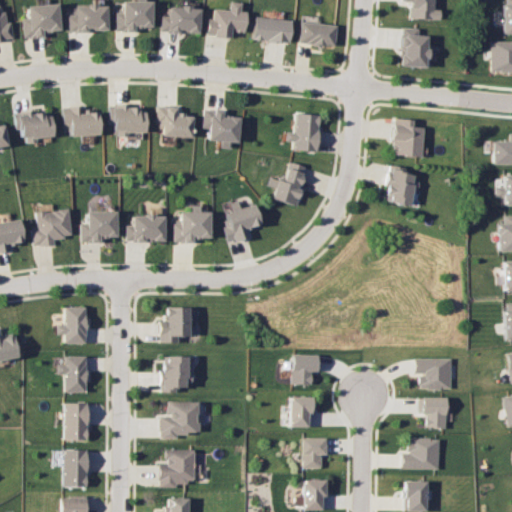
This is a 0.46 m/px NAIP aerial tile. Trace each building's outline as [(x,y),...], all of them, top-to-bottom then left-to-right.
[(150,26),(150,0),(140,0),(115,0),(115,31),(136,31),(137,25),(150,26)] [(432,8),(432,0),(402,0),(402,1),(409,2),(408,17),(439,18),(439,9),(432,8)] [(511,0),(501,0),(503,33),(511,32),(511,0)] [(245,11),(240,10),(240,2),(228,1),(228,9),(212,8),(211,17),(207,17),(206,35),(230,36),(230,31),(244,32),(245,11)] [(25,4),(25,17),(20,17),(21,37),(44,36),(44,31),(57,30),(56,3),(25,4)] [(105,29),(104,4),(72,5),(72,15),(66,15),(66,31),(105,29)] [(199,7),(167,6),(167,15),(160,15),(159,31),(198,32),(199,7)] [(290,18),(253,17),(252,40),(289,42),(290,18)] [(335,45),(335,23),(299,22),(299,44),(335,45)] [(426,66),(427,34),(417,34),(417,28),(401,27),(399,65),(426,66)] [(511,40),(489,40),(489,71),(511,71),(511,40)] [(144,111),(137,111),(137,104),(112,104),(111,135),(126,135),(126,131),(143,131),(144,111)] [(68,135),(97,134),(96,111),(82,111),(81,105),(60,106),(61,126),(68,126),(68,135)] [(155,122),(161,123),(161,135),(191,136),(192,110),(156,108),(155,122)] [(202,127),(208,128),(207,139),(220,140),(220,147),(230,148),(230,142),(237,142),(238,117),(222,116),(222,109),(203,108),(202,127)] [(49,111),(17,113),(19,143),(34,141),(34,137),(50,136),(49,111)] [(318,113),(295,112),(294,131),(285,131),(285,140),(293,141),(292,149),(316,150),(318,113)] [(421,126),(411,126),(411,118),(392,117),(390,154),(420,155),(421,126)] [(511,162),(511,132),(507,133),(507,140),(489,140),(490,163),(511,162)] [(272,198),(295,204),(305,166),(289,161),(283,181),(277,179),(272,198)] [(407,204),(410,189),(413,189),(415,174),(403,172),(404,167),(388,165),(383,201),(407,204)] [(511,203),(511,173),(501,174),(501,186),(493,186),(493,196),(500,196),(501,204),(511,203)] [(173,242),(191,241),(191,236),(209,236),(208,211),(200,211),(200,204),(192,204),(192,210),(179,211),(179,222),(172,222),(173,242)] [(246,226),(259,224),(254,204),(222,211),(229,241),(249,236),(246,226)] [(52,243),(52,237),(69,236),(67,208),(34,211),(35,227),(29,228),(30,245),(52,243)] [(85,210),(85,222),(79,222),(79,241),(102,242),(102,236),(114,236),(115,211),(85,210)] [(124,224),(124,240),(163,241),(163,215),(131,214),(131,224),(124,224)] [(495,250),(511,250),(511,214),(502,214),(502,222),(495,222),(495,250)] [(0,220),(0,250),(8,250),(7,242),(20,241),(17,218),(0,220)] [(511,259),(500,260),(501,290),(511,290),(511,259)] [(502,339),(511,338),(511,301),(501,302),(502,339)] [(61,343),(83,342),(82,305),(61,306),(61,323),(54,323),(54,334),(61,334),(61,343)] [(156,320),(157,342),(176,341),(176,335),(186,335),(186,306),(163,306),(164,319),(156,320)] [(0,358),(15,355),(10,332),(0,334),(0,358)] [(511,351),(503,352),(506,382),(511,381),(511,351)] [(288,383),(307,383),(308,370),(314,370),(315,353),(289,353),(288,383)] [(61,391),(82,391),(82,355),(61,355),(61,363),(53,363),(53,373),(61,373),(61,391)] [(158,391),(174,391),(174,384),(188,384),(187,371),(184,371),(184,355),(157,355),(158,391)] [(447,358),(410,357),(410,373),(416,373),(415,388),(447,388),(447,358)] [(505,426),(511,424),(511,393),(500,395),(505,426)] [(287,426),(306,425),(306,412),(310,412),(309,395),(286,396),(287,426)] [(442,396),(419,396),(418,413),(423,413),(423,426),(442,427),(442,396)] [(164,414),(157,414),(156,434),(194,435),(195,401),(164,400),(164,414)] [(60,439),(83,439),(84,402),(60,401),(60,439)] [(300,467),(319,467),(319,453),(326,453),(326,437),(299,437),(300,467)] [(436,437),(405,437),(405,451),(400,451),(399,468),(436,468),(436,437)] [(83,449),(50,448),(50,465),(60,465),(59,485),(83,486),(83,449)] [(156,485),(184,485),(184,480),(191,480),(191,448),(163,448),(163,463),(156,463),(156,485)] [(302,478),(301,508),(323,509),(324,479),(302,478)] [(423,510),(424,480),(403,480),(403,510),(423,510)] [(57,496),(56,511),(82,511),(82,497),(57,496)] [(184,511),(185,497),(162,497),(162,511),(184,511)]
